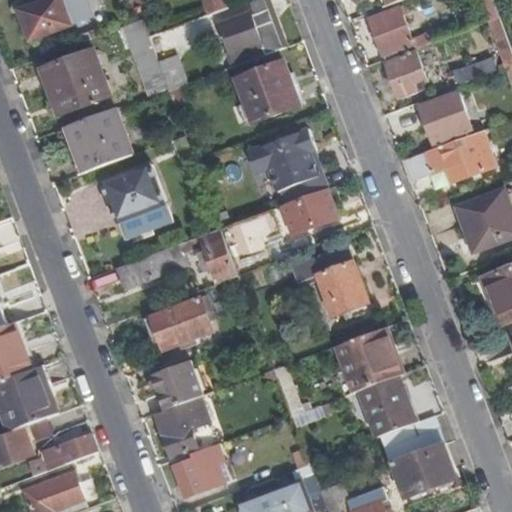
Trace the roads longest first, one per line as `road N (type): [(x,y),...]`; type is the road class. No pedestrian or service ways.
road 1 (residential): [(318,0),(510,511)]
road 2 (residential): [(149,511),(0,116)]
